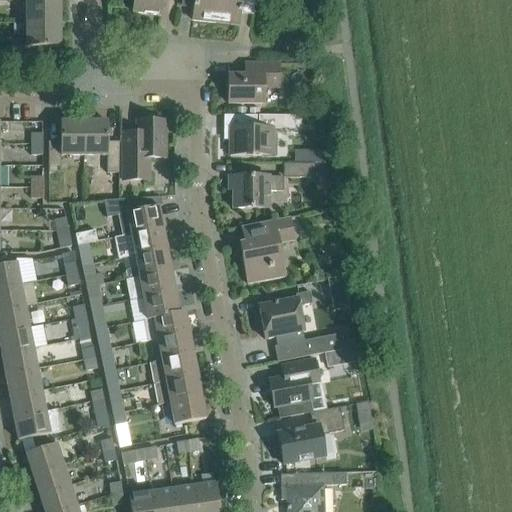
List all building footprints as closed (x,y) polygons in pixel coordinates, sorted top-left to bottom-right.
[(133,0),(132,14),(160,17),(161,0),(133,0)] [(193,0),(191,21),(215,23),(217,0),(193,0)] [(217,0),(215,23),(239,26),(241,0),(217,0)] [(25,1),(25,25),(59,25),(60,1),(25,1)] [(59,25),(25,25),(25,48),(59,49),(59,25)] [(8,48),(8,60),(17,60),(17,48),(8,48)] [(227,77),(227,105),(263,105),(263,89),(279,89),(279,65),(244,65),(244,77),(227,77)] [(245,108),(237,108),(237,117),(244,117),(245,117),(245,108)] [(258,109),(249,109),(249,117),(258,117),(258,109)] [(229,139),(229,157),(275,157),(275,137),(273,137),(273,131),(294,131),(294,117),(258,117),(249,117),(245,117),(244,117),(237,117),(230,117),(230,129),(229,129),(229,139)] [(83,157),(83,123),(60,123),(60,157),(83,157)] [(107,123),(83,123),(83,157),(107,157),(107,123)] [(151,182),(151,160),(165,160),(165,123),(137,123),(137,135),(123,135),(123,182),(151,182)] [(30,135),(30,146),(42,146),(42,135),(30,135)] [(42,146),(30,146),(30,157),(42,157),(42,146)] [(48,165),(48,174),(60,174),(60,165),(48,165)] [(118,165),(106,165),(106,174),(118,174),(118,165)] [(286,165),(286,180),(314,180),(314,165),(286,165)] [(30,178),(30,189),(42,189),(42,178),(30,178)] [(228,178),(228,192),(232,192),(232,210),(268,210),(268,193),(283,193),(283,180),(228,178)] [(42,189),(30,189),(30,200),(42,200),(42,189)] [(117,217),(121,238),(130,236),(162,230),(158,208),(138,212),(136,200),(103,202),(106,219),(117,217)] [(54,222),(56,232),(67,230),(65,219),(54,222)] [(245,244),(239,245),(247,286),(284,279),(277,245),(293,242),(288,219),(241,228),(242,230),(245,244)] [(67,230),(56,232),(58,243),(69,240),(67,230)] [(134,257),(166,252),(162,230),(130,236),(121,238),(114,239),(118,260),(134,256),(134,257)] [(77,247),(88,245),(98,243),(96,232),(75,236),(77,247)] [(88,245),(77,247),(79,257),(90,255),(88,245)] [(138,278),(138,279),(170,273),(166,252),(134,257),(136,268),(126,271),(128,280),(138,278)] [(0,267),(0,290),(20,286),(16,265),(0,267)] [(63,267),(65,277),(77,275),(74,265),(63,267)] [(138,279),(143,300),(174,294),(170,273),(138,279)] [(77,275),(65,277),(68,288),(79,286),(77,275)] [(83,279),(86,289),(97,287),(95,276),(83,279)] [(343,278),(330,281),(332,295),(346,293),(343,278)] [(0,290),(0,312),(24,308),(20,286),(0,290)] [(97,287),(86,289),(88,300),(99,298),(97,287)] [(296,300),(258,307),(264,341),(275,339),(276,348),(303,342),(301,334),(303,333),(299,308),(311,306),(309,293),(295,296),(296,300)] [(143,300),(147,321),(179,315),(178,314),(174,294),(143,300)] [(72,309),(74,320),(85,317),(83,307),(72,309)] [(0,312),(0,334),(28,329),(24,308),(0,312)] [(147,343),(157,341),(189,335),(184,313),(178,314),(179,315),(147,321),(143,322),(147,343)] [(85,317),(74,320),(76,330),(88,328),(85,317)] [(92,321),(94,332),(106,329),(103,319),(92,321)] [(0,334),(0,353),(1,356),(32,350),(28,329),(0,334)] [(94,332),(99,353),(110,350),(106,329),(94,332)] [(157,341),(161,362),(193,356),(189,335),(157,341)] [(276,348),(274,348),(277,364),(308,358),(332,353),(345,351),(341,335),(305,342),(303,342),(276,348)] [(345,351),(332,353),(334,366),(346,364),(359,361),(356,348),(345,351)] [(81,351),(83,362),(94,360),(92,349),(81,351)] [(1,356),(5,377),(36,371),(32,350),(1,356)] [(149,365),(153,386),(165,383),(197,377),(193,356),(161,362),(149,365)] [(94,360),(83,362),(85,373),(96,370),(94,360)] [(101,363),(103,374),(114,372),(112,361),(101,363)] [(314,361),(290,366),(279,368),(282,379),(268,382),(273,410),(277,409),(279,420),(312,413),(310,403),(311,402),(309,388),(319,386),(314,361)] [(5,377),(9,399),(41,392),(36,371),(5,377)] [(114,372),(103,374),(105,384),(117,382),(114,372)] [(157,407),(169,405),(169,404),(201,399),(197,377),(165,383),(153,386),(157,407)] [(117,382),(105,384),(108,394),(108,395),(119,393),(117,382)] [(90,394),(92,404),(103,402),(101,391),(90,394)] [(9,399),(13,420),(45,414),(41,392),(9,399)] [(108,395),(112,416),(123,414),(119,393),(108,395)] [(169,404),(169,405),(173,427),(186,425),(205,421),(201,399),(169,404)] [(103,402),(92,404),(97,427),(108,426),(103,402)] [(276,435),(282,466),(324,458),(320,437),(344,432),(339,409),(309,415),(312,428),(276,435)] [(45,414),(13,420),(17,442),(31,439),(49,436),(49,435),(60,433),(58,421),(56,411),(45,414)] [(123,414),(112,416),(114,427),(126,424),(123,414)] [(197,440),(186,443),(188,454),(199,452),(197,440)] [(100,443),(102,454),(113,451),(111,441),(100,443)] [(188,454),(186,443),(176,445),(178,456),(188,454)] [(25,455),(32,477),(63,467),(56,445),(25,455)] [(155,449),(144,451),(146,462),(157,460),(155,449)] [(113,451),(102,454),(104,464),(115,462),(113,451)] [(146,462),(144,451),(133,453),(136,464),(146,462)] [(32,477),(39,497),(69,487),(63,467),(32,477)] [(346,474),(309,476),(280,477),(281,502),(286,502),(286,511),(323,511),(323,488),(347,487),(346,474)] [(109,486),(110,496),(122,495),(120,484),(109,486)] [(218,511),(215,484),(193,487),(196,511),(218,511)] [(39,497),(43,511),(63,511),(76,508),(69,487),(39,497)] [(196,511),(193,487),(171,490),(174,511),(196,511)] [(174,511),(171,490),(150,494),(152,511),(174,511)] [(152,511),(150,494),(128,497),(129,511),(152,511)] [(122,495),(110,496),(112,507),(123,505),(122,495)]
